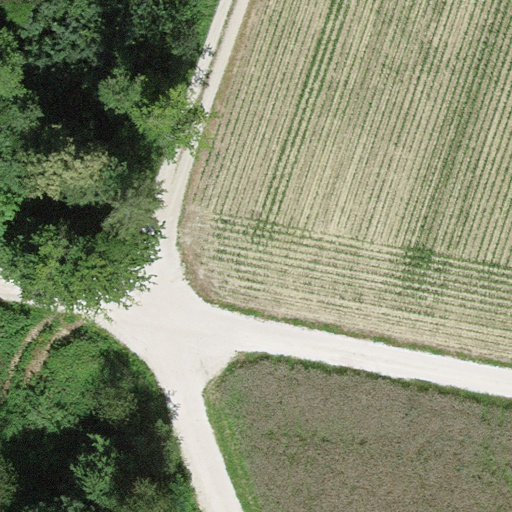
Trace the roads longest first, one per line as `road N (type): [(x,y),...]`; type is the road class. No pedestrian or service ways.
road 1 (track): [(511,389),(273,340),(142,295)]
road 2 (track): [(226,0),(153,202),(142,295)]
road 3 (track): [(167,305),(190,413),(226,511)]
road 4 (track): [(0,290),(142,295)]
